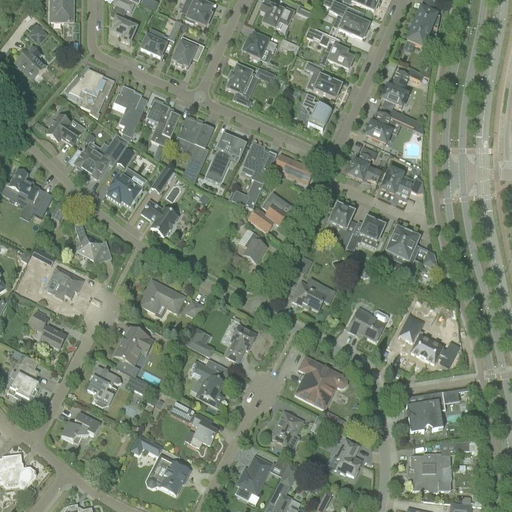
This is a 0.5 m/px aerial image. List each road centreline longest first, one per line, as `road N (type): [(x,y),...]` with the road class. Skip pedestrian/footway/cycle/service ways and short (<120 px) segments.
road 1 (residential): [(256,309),(115,228),(0,118)]
road 2 (tertiary): [(446,175),(451,231),(507,453)]
road 3 (residential): [(379,511),(382,431),(366,370),(256,309)]
road 4 (tertiary): [(511,415),(462,174)]
road 5 (residential): [(333,162),(403,0)]
road 6 (tertiary): [(466,0),(446,175)]
road 7 (tertiary): [(462,174),(483,0)]
road 8 (residential): [(200,101),(91,54),(91,0)]
road 9 (residential): [(33,445),(101,312)]
road 10 (residential): [(333,162),(200,101)]
road 11 (residential): [(256,309),(324,182)]
road 12 (residential): [(200,511),(261,390)]
